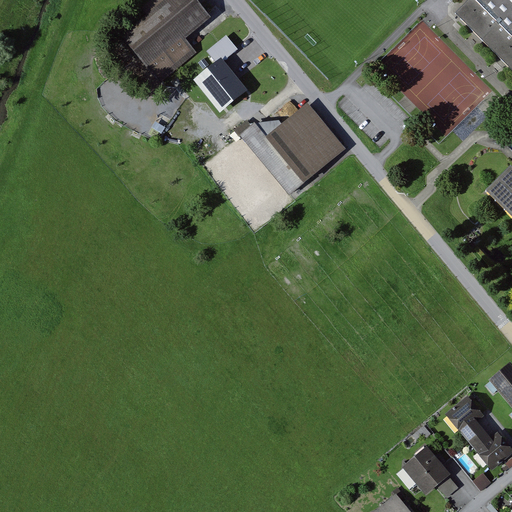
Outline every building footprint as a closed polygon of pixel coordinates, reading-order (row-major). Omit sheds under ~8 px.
[(214,20),(197,0),(156,0),(146,9),(154,19),(122,44),(160,91),(203,56),(190,40),(214,20)] [(511,70),(511,0),(467,0),(455,13),(511,70)] [(270,69),(250,46),(218,73),(239,97),(270,69)] [(346,153),(307,107),(270,138),(257,122),(244,134),(295,195),(346,153)] [(511,169),(509,166),(482,190),(497,206),(511,222),(511,169)] [(511,370),(506,363),(485,382),(511,413),(511,370)] [(468,447),(484,433),(475,423),(483,416),(468,399),(445,420),(468,447)] [(492,443),(484,433),(468,447),(488,470),(511,451),(502,442),(499,437),(492,443)] [(448,474),(424,446),(399,468),(422,495),(434,485),(446,475),(448,474)] [(489,484),(481,473),(471,481),(480,492),(489,484)] [(457,488),(446,475),(434,485),(445,498),(457,488)] [(406,511),(393,495),(371,511),(406,511)]
